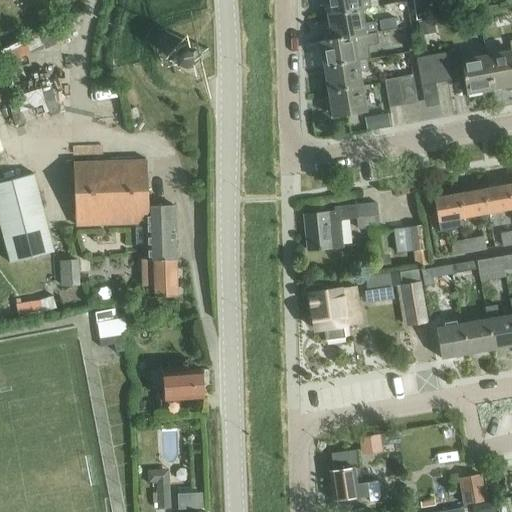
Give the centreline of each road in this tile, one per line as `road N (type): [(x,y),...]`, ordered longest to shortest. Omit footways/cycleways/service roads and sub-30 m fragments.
road 1 (residential): [(92,0),(78,50),(74,143),(152,142),(189,226),(206,322),(232,389)]
road 2 (tertiary): [(232,389),(225,0)]
road 3 (residential): [(300,511),(298,427),(511,388)]
road 4 (residential): [(296,154),(330,159),(511,125)]
road 5 (residential): [(296,154),(285,0)]
road 6 (tertiary): [(237,511),(232,389)]
